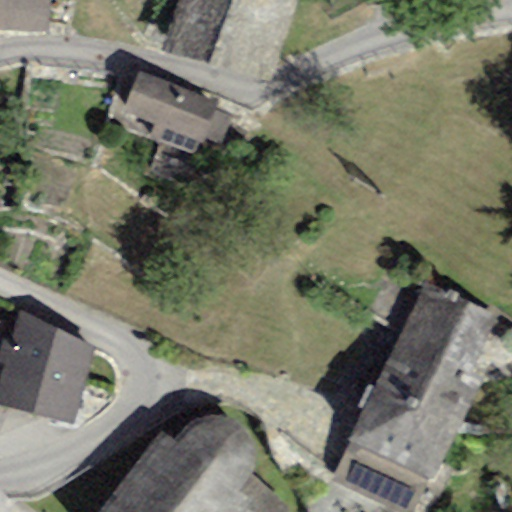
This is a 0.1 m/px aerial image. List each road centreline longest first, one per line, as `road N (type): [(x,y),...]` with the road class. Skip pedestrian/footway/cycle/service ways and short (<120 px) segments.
road 1 (unclassified): [(511,12),(408,25),(260,96),(78,54),(0,57)]
road 2 (unclassified): [(0,289),(111,341),(139,370),(131,406),(90,443),(0,482)]
